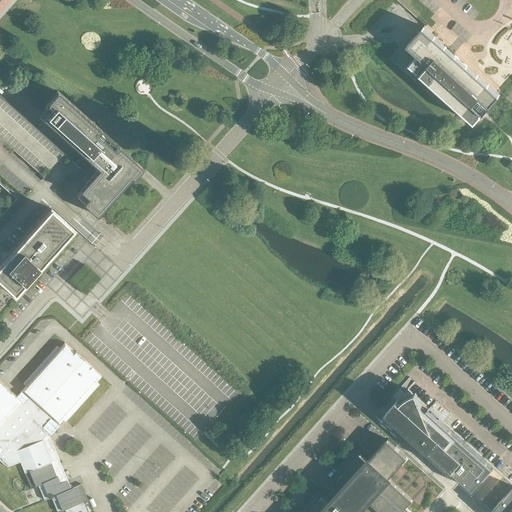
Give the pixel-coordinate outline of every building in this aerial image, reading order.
[(448,49),(424,27),(423,27),(407,45),(418,55),(417,56),(409,64),(418,72),(420,73),(420,74),(475,123),(482,115),(481,114),(482,112),(483,113),(500,95),(489,85),(453,54),(455,52),(449,48),(448,49)] [(99,132),(100,131),(57,93),(46,106),(45,105),(44,106),(50,111),(42,119),(81,153),(83,150),(101,166),(79,190),(87,197),(83,203),(84,204),(89,198),(100,208),(105,203),(107,205),(139,169),(117,149),(115,150),(102,138),(103,136),(99,132)] [(0,165),(10,154),(13,151),(0,139),(0,165)] [(51,209),(0,265),(0,281),(15,295),(74,229),(51,209)] [(89,505),(87,499),(81,484),(70,488),(49,434),(53,429),(62,418),(65,421),(99,383),(96,381),(101,375),(91,367),(92,366),(75,351),(75,352),(64,343),(59,348),(57,346),(23,383),(25,386),(16,396),(0,381),(0,460),(7,466),(19,461),(30,488),(37,485),(43,500),(51,497),(57,511),(64,509),(65,511),(88,511),(86,506),(89,505)] [(386,412),(397,400),(402,405),(409,397),(429,414),(431,411),(417,399),(402,385),(379,410),(493,511),(497,511),(493,508),(511,487),(511,483),(493,467),(473,490),(386,412)] [(437,416),(431,411),(429,414),(409,397),(402,405),(397,400),(386,412),(473,490),(493,467),(439,418),(436,421),(434,419),(437,416)] [(338,494),(327,506),(319,499),(313,505),(310,503),(307,507),(310,509),(307,511),(357,511),(358,511),(368,501),(380,511),(401,511),(412,500),(388,478),(396,469),(407,457),(388,439),(379,448),(366,463),(358,456),(352,463),(349,460),(345,464),(348,466),(343,473),(350,480),(338,494)] [(401,511),(380,511),(368,501),(358,511),(357,511),(422,511),(443,489),(407,457),(396,469),(388,478),(412,500),(401,511)] [(511,511),(511,487),(493,508),(497,511),(511,511)]
